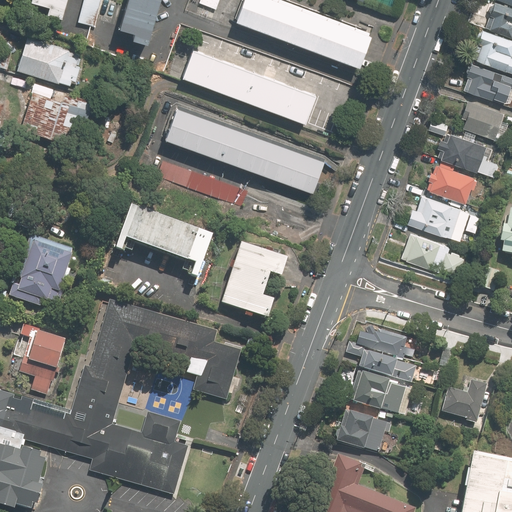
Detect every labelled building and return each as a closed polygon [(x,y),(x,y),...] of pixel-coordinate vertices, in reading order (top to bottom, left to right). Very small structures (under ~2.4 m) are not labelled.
[(61,22),(67,0),(29,0),(26,12),(61,22)] [(101,0),(82,0),(77,22),(95,27),(101,0)] [(126,0),(120,24),(135,28),(133,36),(148,40),(160,0),(126,0)] [(215,10),(218,0),(198,0),(198,3),(215,10)] [(241,0),(234,19),(359,65),(371,32),(282,0),(241,0)] [(511,8),(491,1),(482,28),(509,37),(510,35),(511,35),(511,8)] [(479,43),(473,59),(511,73),(511,40),(480,29),(476,41),(479,43)] [(83,55),(28,36),(18,65),(73,83),(83,55)] [(181,78),(304,122),(315,92),(192,48),(181,78)] [(465,78),(461,90),(501,105),(502,103),(507,103),(511,90),(511,78),(470,64),(468,63),(463,77),(465,78)] [(91,100),(37,80),(22,122),(76,142),(91,100)] [(463,120),(460,128),(491,139),(490,141),(501,145),(504,135),(502,134),(506,124),(498,121),(501,113),(465,100),(458,118),(463,120)] [(164,136),(311,189),(323,156),(177,103),(164,136)] [(429,119),(425,130),(442,136),(445,125),(429,119)] [(11,132),(0,128),(0,161),(2,162),(11,132)] [(434,158),(489,178),(494,164),(484,160),(488,148),(443,132),(441,140),(438,139),(434,149),(437,150),(434,158)] [(424,190),(462,203),(471,177),(433,164),(424,190)] [(404,224),(456,241),(465,211),(418,196),(414,211),(409,209),(404,224)] [(210,238),(127,208),(110,254),(116,256),(120,244),(189,269),(185,282),(193,284),(210,238)] [(500,252),(511,254),(511,209),(508,209),(506,216),(503,216),(499,241),(502,242),(500,252)] [(408,232),(398,258),(436,272),(446,246),(408,232)] [(72,248),(30,234),(9,296),(51,310),(72,248)] [(241,243),(221,303),(267,318),(274,300),(262,296),(270,273),(281,276),(287,258),(241,243)] [(499,272),(482,270),(480,289),(496,291),(499,272)] [(0,505),(21,511),(27,511),(30,504),(34,505),(38,489),(33,488),(40,466),(15,459),(20,442),(90,461),(87,473),(172,498),(185,450),(171,445),(177,424),(145,414),(142,430),(113,421),(136,351),(196,369),(189,393),(223,403),(237,354),(210,346),(214,334),(106,302),(86,369),(82,368),(70,411),(0,389),(0,505)] [(30,390),(48,395),(66,337),(24,324),(20,334),(30,337),(20,372),(34,376),(30,390)] [(354,345),(402,359),(403,356),(410,358),(414,342),(371,329),(369,326),(363,329),(365,334),(358,332),(354,345)] [(357,367),(408,383),(413,366),(362,351),(357,367)] [(356,371),(347,399),(395,414),(404,386),(356,371)] [(464,393),(445,387),(438,411),(463,418),(462,420),(473,423),(485,383),(468,379),(464,393)] [(384,422),(343,409),(334,440),(375,453),(384,422)] [(447,438),(436,435),(432,450),(443,453),(447,438)] [(511,511),(511,460),(471,453),(460,511),(511,511)] [(358,469),(331,460),(311,511),(407,511),(349,490),(358,469)]
